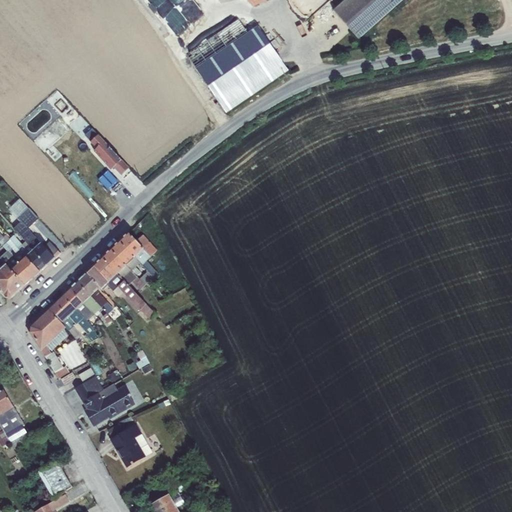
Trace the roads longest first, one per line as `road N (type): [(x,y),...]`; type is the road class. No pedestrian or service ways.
road 1 (tertiary): [(5,325),(164,178),(261,104),(365,65),(511,35)]
road 2 (residential): [(118,511),(5,325)]
